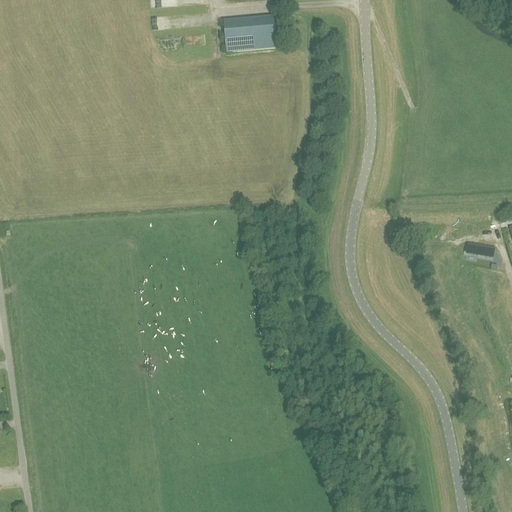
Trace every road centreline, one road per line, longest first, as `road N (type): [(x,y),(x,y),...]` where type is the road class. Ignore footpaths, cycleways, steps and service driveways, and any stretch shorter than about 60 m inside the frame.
road 1 (tertiary): [(463,511),(439,400),(369,317),(352,284),(349,241),(370,140),(363,0)]
road 2 (unclassified): [(32,511),(0,286)]
